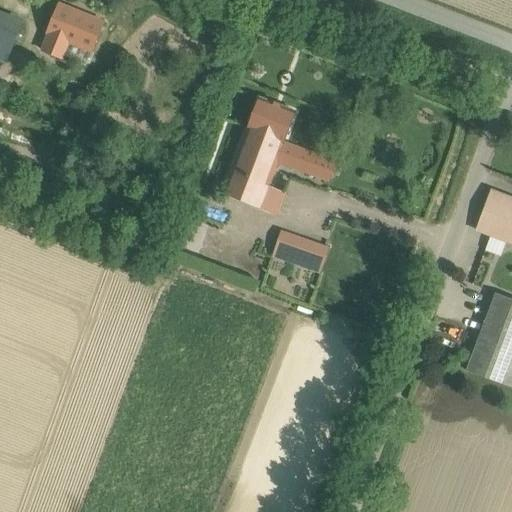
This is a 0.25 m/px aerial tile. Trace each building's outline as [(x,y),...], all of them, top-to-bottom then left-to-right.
[(59,57),(60,55),(65,57),(70,43),(92,51),(93,52),(104,23),(60,5),(49,33),(50,34),(43,51),(59,57)] [(0,60),(8,63),(23,23),(0,14),(0,60)] [(285,142),(296,112),(260,98),(223,193),(260,208),(269,186),(270,181),(277,164),(330,183),(338,161),(285,142)] [(511,198),(491,190),(477,230),(511,242),(511,198)] [(278,239),(273,256),(321,273),(327,257),(278,239)] [(511,387),(511,298),(496,293),(468,371),(511,387)]
